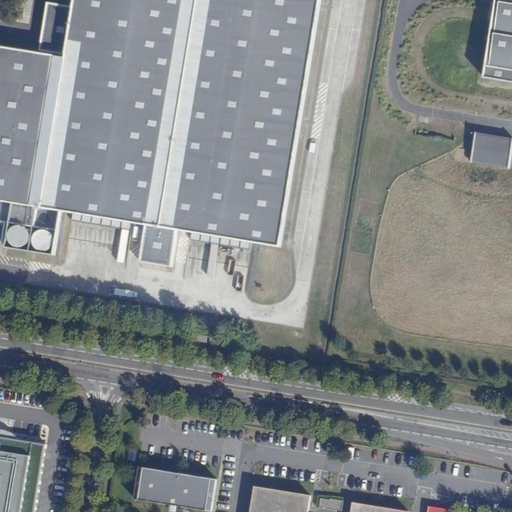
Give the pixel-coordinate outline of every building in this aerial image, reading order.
[(85,0),(84,5),(52,0),(48,0),(40,45),(0,37),(0,244),(9,246),(8,250),(60,259),(68,213),(136,225),(130,263),(170,270),(176,231),(252,245),(283,250),(305,124),(326,0),(85,0)] [(511,0),(497,0),(497,2),(485,79),(511,83),(511,0)] [(511,154),(511,138),(477,133),(474,150),(472,163),(510,169),(511,154)] [(37,511),(45,461),(48,443),(0,435),(0,511),(37,511)] [(214,511),(220,482),(143,468),(137,500),(172,506),(178,508),(200,511),(214,511)] [(257,488),(252,511),(309,511),(312,496),(257,488)] [(322,498),(320,508),(343,511),(345,501),(332,499),(331,500),(322,498)] [(354,502),(352,511),(409,511),(410,511),(354,502)]
